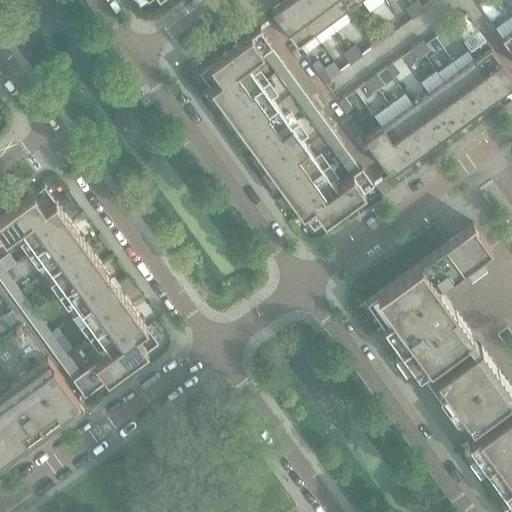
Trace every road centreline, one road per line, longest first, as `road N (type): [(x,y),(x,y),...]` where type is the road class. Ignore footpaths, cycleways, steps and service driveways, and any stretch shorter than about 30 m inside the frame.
road 1 (residential): [(301,285),(138,56)]
road 2 (residential): [(466,511),(301,285)]
road 3 (residential): [(53,126),(214,348)]
road 4 (residential): [(0,507),(214,348)]
road 5 (residential): [(301,285),(484,151)]
road 6 (residential): [(214,348),(332,511)]
